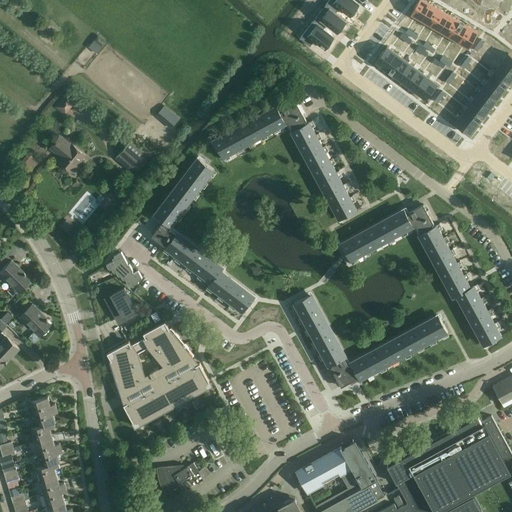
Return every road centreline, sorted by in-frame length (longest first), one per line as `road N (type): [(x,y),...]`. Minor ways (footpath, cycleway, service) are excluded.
road 1 (residential): [(389,0),(338,66),(466,159),(511,104)]
road 2 (residential): [(334,428),(281,330),(234,335),(123,244)]
road 3 (residential): [(511,263),(486,228),(310,91)]
road 4 (tertiary): [(334,428),(511,354)]
road 5 (tertiary): [(84,363),(59,277),(0,194)]
road 6 (tertiary): [(106,511),(84,363)]
road 7 (tertiary): [(223,509),(282,457),(334,428)]
